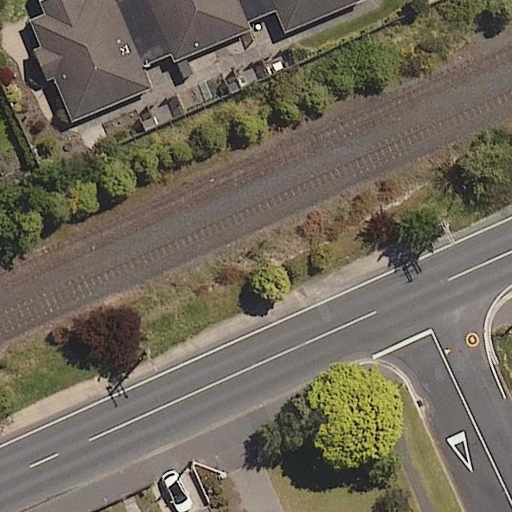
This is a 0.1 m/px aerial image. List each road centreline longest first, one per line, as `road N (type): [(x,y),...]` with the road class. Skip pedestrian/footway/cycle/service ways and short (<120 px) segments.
road 1 (tertiary): [(0,480),(413,295)]
road 2 (residential): [(413,295),(511,503)]
